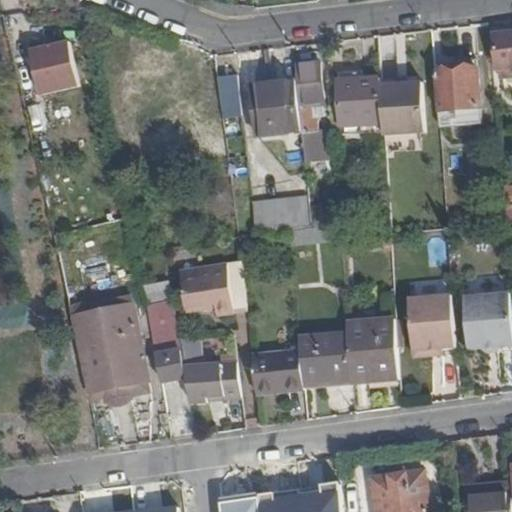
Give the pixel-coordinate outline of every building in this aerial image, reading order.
[(511,33),(495,35),(500,79),(511,77),(511,33)] [(45,42),(30,45),(41,95),(80,87),(70,43),(47,48),(45,42)] [(321,63),(297,65),(307,163),(328,161),(325,131),(318,132),(317,116),(313,117),(312,107),(325,105),(321,63)] [(479,70),(437,73),(440,112),(482,109),(479,70)] [(132,137),(217,124),(209,71),(124,84),(132,137)] [(239,76),(219,78),(223,112),(243,110),(239,76)] [(388,79),(389,134),(433,133),(432,78),(388,79)] [(382,79),(339,82),(342,127),(385,125),(382,79)] [(298,82),(253,87),(258,137),(303,133),(298,82)] [(482,109),(440,112),(441,128),(483,125),(482,109)] [(385,125),(342,127),(343,136),(385,133),(385,125)] [(309,198),(254,204),(257,235),(290,231),(308,229),(313,228),(311,209),(309,198)] [(323,208),(311,209),(313,228),(325,227),(323,208)] [(313,228),(308,229),(310,244),(342,241),(341,226),(325,227),(313,228)] [(308,229),(290,231),(292,245),(310,244),(308,229)] [(243,263),(181,273),(187,312),(217,308),(218,316),(249,312),(243,263)] [(170,283),(145,287),(148,304),(173,299),(170,283)] [(511,295),(467,299),(471,351),(485,350),(489,354),(499,353),(503,348),(511,347),(511,295)] [(454,297),(411,300),(415,352),(444,350),(443,344),(457,343),(454,297)] [(173,303),(148,307),(162,383),(187,379),(186,367),(184,360),(180,342),(173,303)] [(76,316),(73,318),(90,396),(93,397),(97,397),(101,396),(104,394),(107,392),(110,402),(112,402),(115,403),(130,400),(133,398),(131,387),(150,383),(134,305),(91,314),(87,314),(83,314),(80,314),(76,316)] [(397,320),(349,324),(350,333),(353,379),(354,385),(373,383),(373,378),(401,376),(397,320)] [(350,333),(301,338),(303,358),(305,381),(315,380),(315,382),(353,379),(350,333)] [(200,339),(180,342),(184,360),(201,359),(200,339)] [(287,354),(254,357),(258,395),(281,393),(281,388),(288,387),(289,392),(306,390),(305,381),(303,358),(288,359),(287,354)] [(239,364),(186,367),(187,379),(192,404),(209,403),(209,398),(226,397),(226,400),(243,399),(239,364)] [(432,511),(426,472),(373,480),(377,511),(432,511)] [(511,483),(466,487),(466,497),(511,493),(511,483)] [(344,511),(341,485),(223,501),(224,511),(344,511)] [(511,511),(511,493),(466,497),(467,511),(511,511)]
